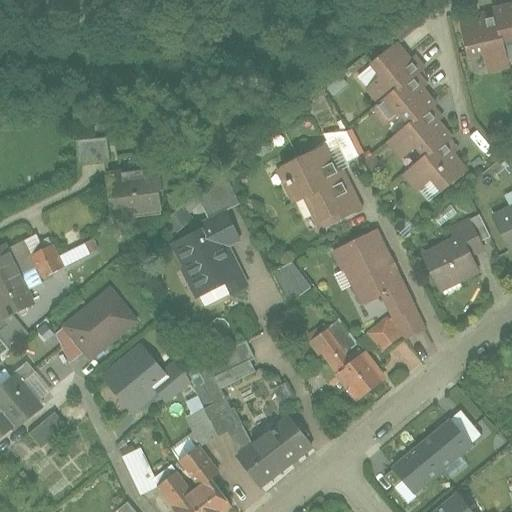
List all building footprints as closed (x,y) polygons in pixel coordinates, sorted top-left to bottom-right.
[(511,10),(496,15),(498,21),(466,29),(478,76),(511,67),(509,60),(511,59),(511,10)] [(410,174),(436,202),(470,170),(447,144),(451,140),(427,114),(434,107),(413,84),(420,78),(391,47),(366,71),(391,98),(379,109),(404,135),(395,144),(417,167),(410,174)] [(75,140),(76,165),(109,163),(107,138),(75,140)] [(305,200),(316,227),(343,216),(316,150),(277,167),(293,206),(305,200)] [(163,214),(162,177),(107,179),(108,216),(163,214)] [(511,248),(511,207),(494,215),(509,250),(511,248)] [(233,218),(172,244),(198,304),(238,287),(222,250),(243,241),(233,218)] [(375,233),(332,255),(359,309),(382,297),(394,322),(415,312),(375,233)] [(476,275),(460,240),(422,257),(438,292),(476,275)] [(1,248),(0,247),(0,285),(16,277),(1,248)] [(16,277),(0,285),(0,317),(2,322),(32,307),(16,277)] [(138,319),(111,290),(65,332),(92,361),(118,338),(138,319)] [(309,342),(356,403),(388,379),(364,348),(350,359),(327,329),(309,342)] [(166,379),(142,346),(102,376),(126,409),(166,379)] [(0,439),(40,409),(16,377),(0,388),(0,439)] [(27,434),(40,449),(66,426),(53,411),(27,434)] [(315,447),(289,415),(236,457),(262,490),(315,447)] [(451,422),(421,447),(441,471),(471,446),(451,422)] [(185,467),(157,489),(174,511),(218,511),(240,496),(198,441),(177,456),(185,467)] [(421,447),(394,469),(414,493),(441,471),(421,447)] [(121,456),(139,495),(157,486),(139,448),(121,456)] [(471,511),(458,496),(438,511),(471,511)]
